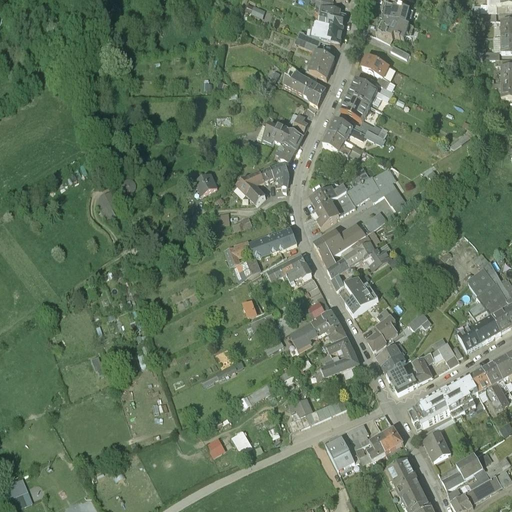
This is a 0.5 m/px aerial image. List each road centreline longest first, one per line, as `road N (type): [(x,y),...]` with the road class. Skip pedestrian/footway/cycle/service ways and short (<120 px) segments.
road 1 (residential): [(357,0),(291,207),(389,410)]
road 2 (residential): [(511,346),(389,410)]
